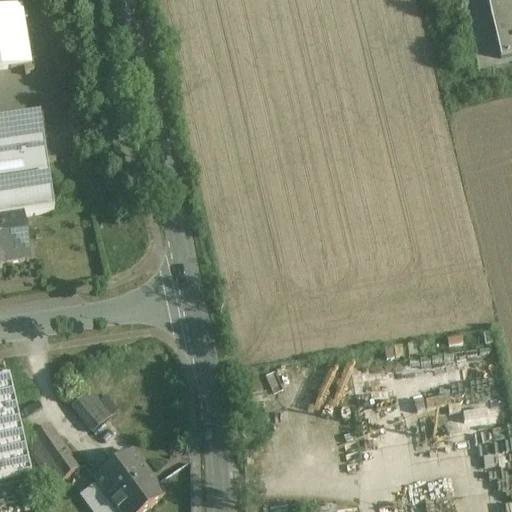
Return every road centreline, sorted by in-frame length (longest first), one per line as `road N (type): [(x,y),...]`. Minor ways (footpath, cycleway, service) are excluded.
road 1 (unclassified): [(195,304),(119,0)]
road 2 (unclassified): [(216,511),(211,383),(195,304)]
road 3 (residential): [(195,304),(0,332)]
